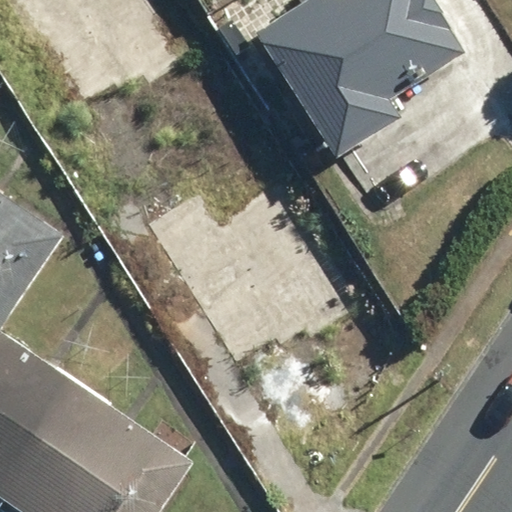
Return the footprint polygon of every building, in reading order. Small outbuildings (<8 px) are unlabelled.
[(313,0),(258,35),(337,160),(403,119),(393,102),(470,54),(455,31),(471,21),(457,0),(313,0)] [(242,358),(298,323),(283,298),(358,251),(238,59),(171,101),(198,145),(163,167),(203,230),(174,248),(242,358)] [(71,73),(35,96),(58,135),(95,113),(71,73)] [(179,219),(131,147),(117,157),(92,119),(55,143),(128,253),(179,219)] [(0,501),(16,511),(162,511),(195,464),(1,334),(66,237),(0,192),(0,501)]
